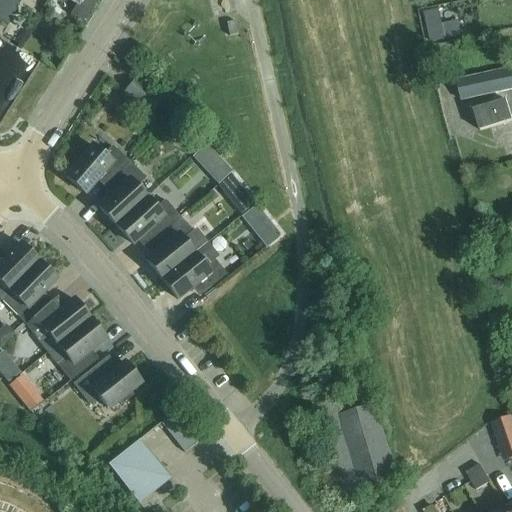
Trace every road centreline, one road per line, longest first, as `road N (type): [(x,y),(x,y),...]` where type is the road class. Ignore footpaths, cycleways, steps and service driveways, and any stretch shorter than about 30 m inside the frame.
road 1 (residential): [(234,435),(263,409),(292,359),(305,269),(250,0)]
road 2 (tertiary): [(234,435),(41,206),(28,176)]
road 3 (tertiary): [(28,176),(32,152),(129,0)]
